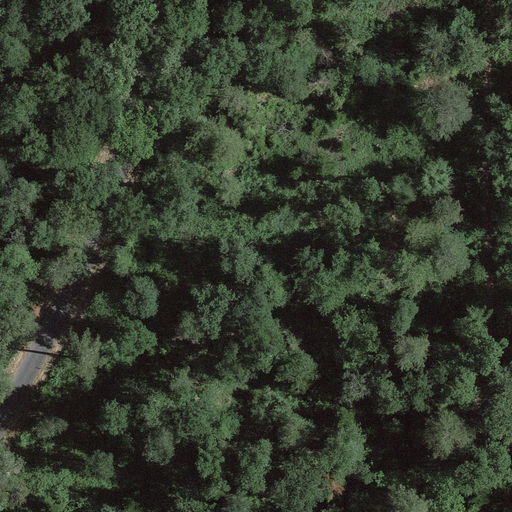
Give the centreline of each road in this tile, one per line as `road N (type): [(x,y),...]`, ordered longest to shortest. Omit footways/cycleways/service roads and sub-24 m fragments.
road 1 (track): [(443,511),(476,434),(486,320),(489,0)]
road 2 (unclassified): [(161,0),(110,198),(77,284),(0,424)]
